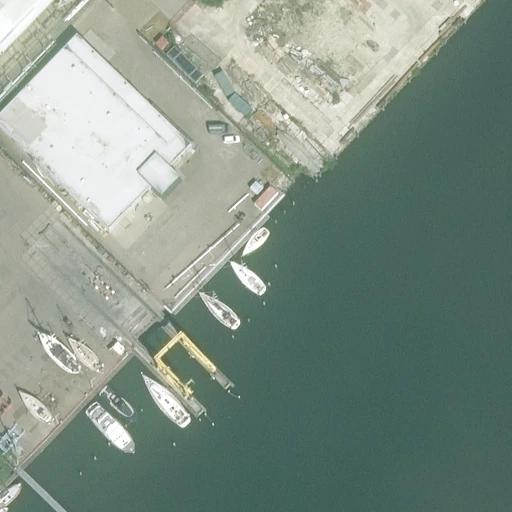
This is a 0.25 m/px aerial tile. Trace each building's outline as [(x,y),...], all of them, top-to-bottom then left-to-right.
[(0,0),(0,56),(54,0),(0,0)] [(81,0),(74,7),(82,16),(98,0),(81,0)] [(432,0),(442,9),(451,0),(432,0)] [(164,36),(156,45),(167,54),(165,57),(185,74),(195,63),(164,36)] [(170,170),(191,148),(78,38),(66,50),(0,118),(0,127),(109,232),(140,200),(150,189),(163,201),(181,182),(170,170)] [(299,117),(286,130),(304,147),(335,112),(302,81),(283,102),(299,117)] [(228,138),(249,158),(258,148),(237,128),(228,138)] [(229,261),(241,250),(213,222),(202,233),(229,261)] [(154,252),(138,276),(119,264),(100,292),(150,324),(168,296),(164,294),(180,269),(154,252)]
